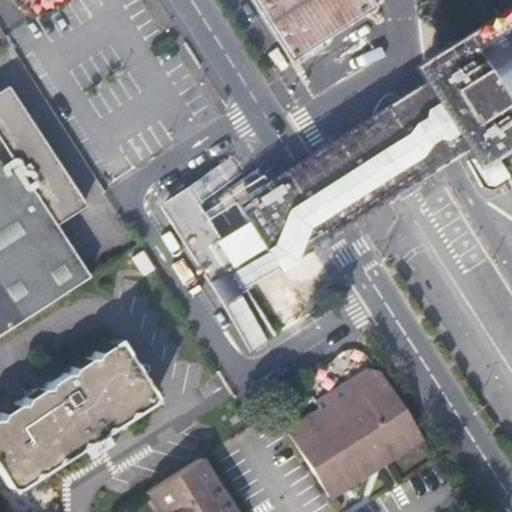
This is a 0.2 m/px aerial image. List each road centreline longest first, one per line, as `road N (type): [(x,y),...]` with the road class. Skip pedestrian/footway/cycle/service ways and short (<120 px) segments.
road 1 (unclassified): [(294,160),(511,502)]
road 2 (tertiary): [(398,0),(404,45),(394,69),(281,139)]
road 3 (tertiary): [(190,0),(281,139)]
